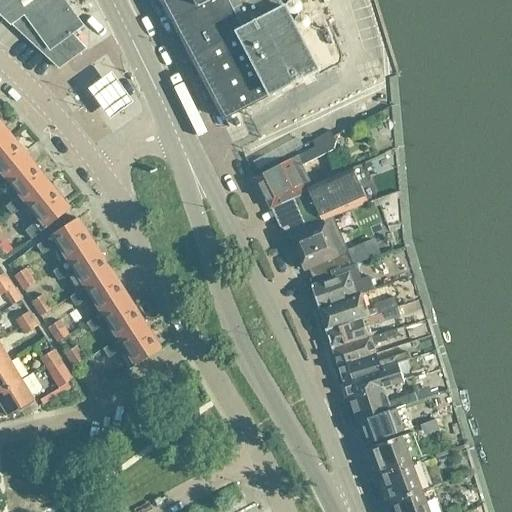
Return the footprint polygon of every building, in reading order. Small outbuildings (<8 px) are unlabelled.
[(0,0),(0,15),(10,25),(11,24),(56,67),(84,47),(71,32),(80,25),(62,0),(0,0)] [(160,0),(223,118),(244,107),(279,89),(281,93),(318,73),(316,69),(279,0),(160,0)] [(131,98),(109,67),(101,74),(86,84),(109,114),(122,105),(131,98)] [(0,122),(0,144),(11,136),(0,122)] [(313,146),(254,177),(269,208),(276,205),(312,189),(311,185),(312,185),(302,165),(332,149),(335,141),(329,130),(310,140),(313,146)] [(11,136),(0,144),(0,184),(3,182),(30,160),(11,136)] [(30,160),(3,182),(15,196),(4,206),(11,214),(22,205),(49,183),(30,160)] [(282,215),(289,233),(323,219),(323,218),(374,199),(375,193),(374,189),(371,180),(367,172),(362,166),(358,164),(312,185),(311,185),(312,189),(276,205),(282,215)] [(49,183),(22,205),(35,221),(24,230),(31,239),(42,230),(69,208),(49,183)] [(42,254),(53,246),(64,263),(93,244),(76,218),(47,236),(35,244),(42,254)] [(323,219),(289,233),(288,233),(304,269),(307,268),(312,278),(351,264),(345,250),(335,254),(321,220),(323,219)] [(93,244),(64,263),(81,289),(110,270),(93,244)] [(354,263),(351,264),(312,278),(309,278),(311,285),(310,286),(318,308),(360,293),(373,289),(368,275),(360,278),(354,263)] [(24,268),(14,275),(23,289),(34,282),(24,268)] [(126,296),(110,270),(81,289),(97,314),(126,296)] [(0,284),(8,280),(3,272),(0,273),(0,284)] [(8,280),(0,284),(0,294),(4,292),(8,298),(2,302),(6,308),(20,299),(8,280)] [(51,308),(42,293),(31,300),(40,315),(51,308)] [(365,310),(360,293),(318,308),(325,329),(386,309),(397,306),(393,296),(373,303),(375,307),(365,310)] [(143,322),(126,296),(97,314),(114,340),(143,322)] [(389,318),(386,309),(325,329),(332,350),(395,330),(395,329),(369,337),(369,336),(365,337),(362,326),(389,318)] [(19,327),(33,319),(28,311),(14,320),(19,327)] [(37,325),(33,319),(19,327),(23,334),(37,325)] [(58,319),(47,326),(57,341),(67,334),(58,319)] [(143,322),(114,340),(131,367),(160,348),(143,322)] [(395,330),(332,350),(337,365),(374,353),(371,344),(397,336),(395,330)] [(97,375),(122,362),(110,340),(85,353),(97,375)] [(0,365),(9,360),(0,345),(0,365)] [(75,345),(64,352),(74,367),(85,360),(75,345)] [(44,366),(58,357),(53,349),(39,358),(44,366)] [(377,362),(374,353),(337,365),(342,381),(379,369),(379,368),(397,363),(410,358),(407,351),(377,362)] [(58,357),(44,366),(48,372),(51,370),(61,385),(72,378),(58,357)] [(0,392),(21,380),(9,360),(0,365),(0,392)] [(401,374),(397,363),(379,368),(379,369),(342,381),(348,398),(381,387),(382,387),(413,377),(410,371),(401,374)] [(90,393),(101,386),(92,371),(81,378),(90,393)] [(33,400),(21,380),(0,392),(0,403),(7,415),(33,400)] [(387,403),(382,387),(381,387),(348,398),(356,421),(358,420),(404,405),(416,400),(413,393),(387,403)] [(404,405),(358,420),(367,443),(386,436),(412,426),(404,405)] [(412,431),(384,441),(368,447),(378,475),(422,458),(412,431)] [(432,486),(422,458),(378,475),(388,502),(432,486)] [(442,511),(432,486),(388,502),(392,511),(442,511)]
